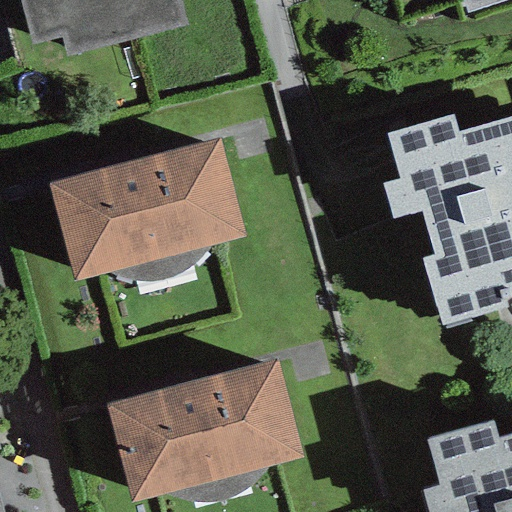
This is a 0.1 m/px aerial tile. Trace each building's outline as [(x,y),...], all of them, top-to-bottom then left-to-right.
[(20,0),(30,37),(58,30),(64,52),(186,21),(180,0),(20,0)] [(452,111),(386,130),(398,174),(380,179),(391,215),(419,207),(432,252),(421,255),(440,321),(506,302),(501,287),(511,283),(511,110),(456,127),(452,111)] [(218,135),(44,180),(72,277),(105,269),(114,273),(124,276),(133,278),(147,279),(157,278),(174,273),(185,267),(196,258),(205,250),(210,241),(242,233),(218,135)] [(277,356),(103,400),(131,497),(163,489),(173,493),(182,496),(192,498),(205,499),(216,498),(232,493),(244,487),(254,478),(263,470),(269,461),(301,453),(277,356)] [(492,416),(426,435),(439,479),(421,484),(428,511),(457,511),(459,511),(511,511),(511,427),(497,432),(492,416)]
